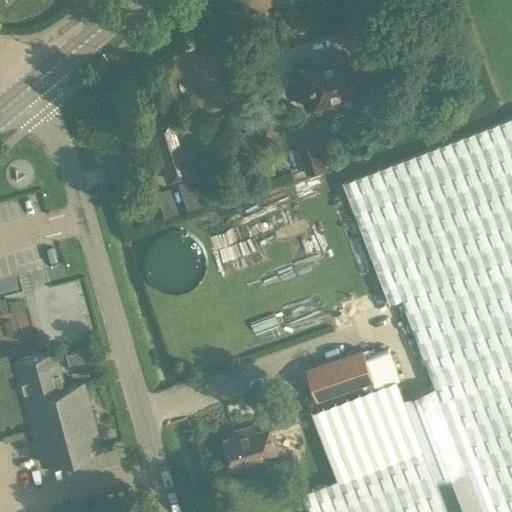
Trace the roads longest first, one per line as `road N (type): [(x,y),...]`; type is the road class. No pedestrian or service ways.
road 1 (tertiary): [(166,511),(67,164),(28,88)]
road 2 (secondary): [(28,88),(136,0)]
